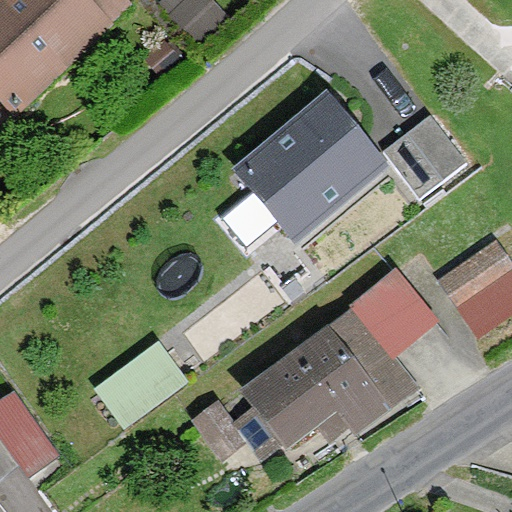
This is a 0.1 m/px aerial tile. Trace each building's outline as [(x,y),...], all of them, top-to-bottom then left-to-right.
[(0,0),(0,100),(15,116),(112,24),(89,0),(0,0)] [(198,46),(229,17),(213,0),(163,0),(159,4),(198,46)] [(325,96),(234,171),(294,244),(386,170),(325,96)] [(430,120),(387,152),(420,196),(463,164),(430,120)] [(511,313),(511,271),(493,245),(439,283),(478,338),(511,313)] [(436,326),(396,274),(351,308),(355,312),(241,398),(284,454),(340,412),(355,432),(414,387),(393,359),(436,326)] [(124,429),(184,381),(156,346),(96,393),(124,429)] [(219,453),(247,438),(225,395),(196,410),(219,453)] [(0,437),(28,475),(57,454),(14,396),(0,406),(0,437)]
